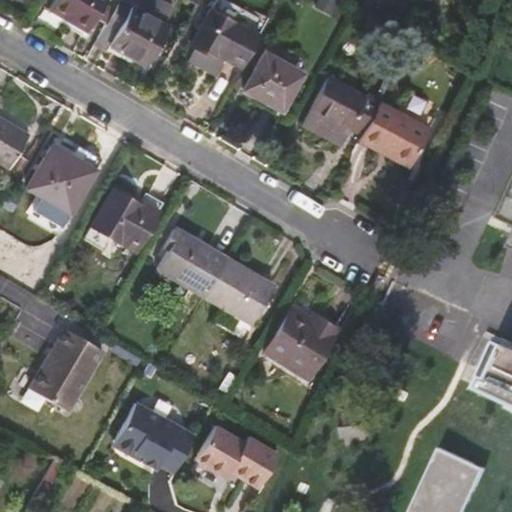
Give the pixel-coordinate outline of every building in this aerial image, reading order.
[(53,0),(48,8),(87,32),(106,0),(53,0)] [(151,1),(149,0),(121,0),(106,27),(117,34),(106,53),(112,57),(115,52),(134,63),(144,69),(166,31),(157,25),(141,16),(151,1)] [(338,1),(335,0),(316,0),(311,9),(329,19),(338,1)] [(151,1),(141,16),(157,25),(166,9),(151,1)] [(213,57),(215,53),(222,57),(241,66),(259,32),(239,21),(236,26),(208,11),(190,45),(191,46),(213,57)] [(106,27),(95,46),(106,53),(117,34),(106,27)] [(213,57),(191,46),(185,58),(213,74),(222,57),(215,53),(213,57)] [(115,52),(112,57),(131,67),(134,63),(115,52)] [(264,53),(244,89),(281,109),(301,73),(264,53)] [(350,125),(364,133),(380,102),(381,100),(367,92),(364,96),(327,76),(301,124),(326,137),(335,121),(349,129),(350,125)] [(364,133),(360,140),(375,148),(378,142),(411,159),(429,128),(380,102),(364,133)] [(0,162),(9,168),(29,135),(0,118),(0,162)] [(335,121),(326,137),(340,145),(349,129),(335,121)] [(378,142),(375,148),(408,165),(411,159),(378,142)] [(41,196),(69,213),(95,169),(52,144),(26,188),(41,196)] [(134,251),(164,199),(146,189),(139,201),(113,186),(89,226),(134,251)] [(69,213),(41,196),(32,211),(60,227),(69,213)] [(511,198),(501,221),(511,225),(511,198)] [(156,268),(206,297),(228,259),(178,230),(156,268)] [(273,286),(228,259),(206,297),(251,323),(273,286)] [(312,314),(310,318),(292,307),(264,351),(306,377),(336,329),(312,314)] [(103,351),(64,328),(54,345),(57,347),(51,356),(49,355),(29,388),(68,411),(103,351)] [(511,511),(511,351),(493,343),(482,367),(469,395),(511,414),(511,511),(465,511),(484,474),(439,453),(411,511),(511,511)] [(194,436),(135,403),(114,441),(116,448),(128,454),(141,461),(156,469),(159,465),(174,473),(194,436)] [(368,407),(339,410),(342,448),(371,446),(368,407)] [(215,424),(195,459),(226,476),(231,467),(245,475),(244,478),(259,486),(278,451),(248,434),(244,441),(215,424)] [(47,485),(41,495),(48,499),(54,488),(47,485)]
